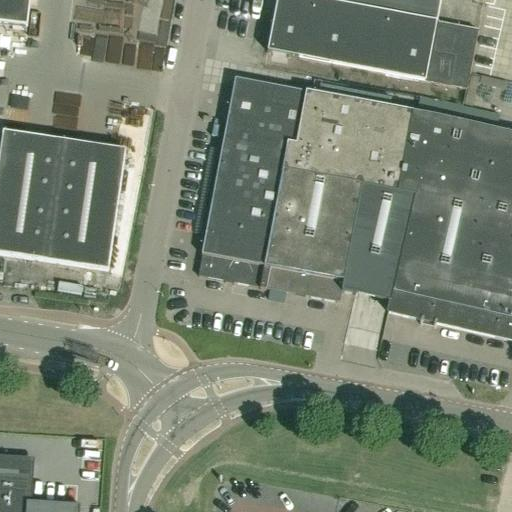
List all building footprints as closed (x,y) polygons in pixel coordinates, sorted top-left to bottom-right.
[(0,0),(0,26),(27,30),(30,0),(0,0)] [(278,0),(269,53),(299,59),(299,60),(466,91),(478,32),(437,24),(442,0),(278,0)] [(511,136),(307,94),(235,80),(202,257),(203,257),(199,278),(225,283),(225,284),(235,286),(235,285),(260,290),(260,291),(267,293),(267,291),(341,305),(343,292),(392,303),(389,315),(422,322),(421,326),(436,330),(437,326),(511,342),(511,136)] [(0,258),(109,274),(123,177),(127,153),(3,135),(0,156),(0,258)] [(0,511),(80,511),(81,508),(28,505),(30,465),(0,463),(0,511)]
